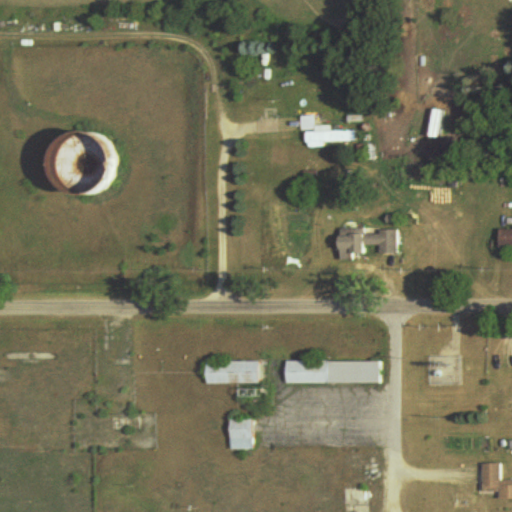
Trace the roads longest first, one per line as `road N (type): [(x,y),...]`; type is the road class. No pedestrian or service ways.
road 1 (residential): [(0,314),(511,312)]
road 2 (residential): [(225,312),(232,139),(216,69),(191,44),(0,34)]
road 3 (residential): [(399,314),(398,511)]
